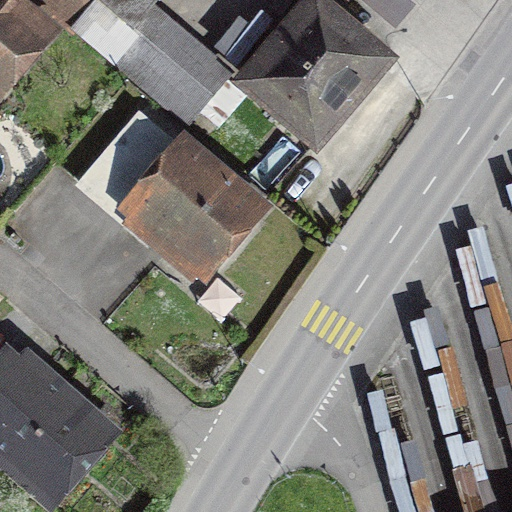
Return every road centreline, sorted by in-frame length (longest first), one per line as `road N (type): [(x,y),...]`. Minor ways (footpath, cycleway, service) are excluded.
road 1 (tertiary): [(511,62),(299,364)]
road 2 (residential): [(0,272),(237,475)]
road 3 (residential): [(364,511),(341,434),(299,364)]
road 4 (tertiary): [(299,364),(237,475)]
